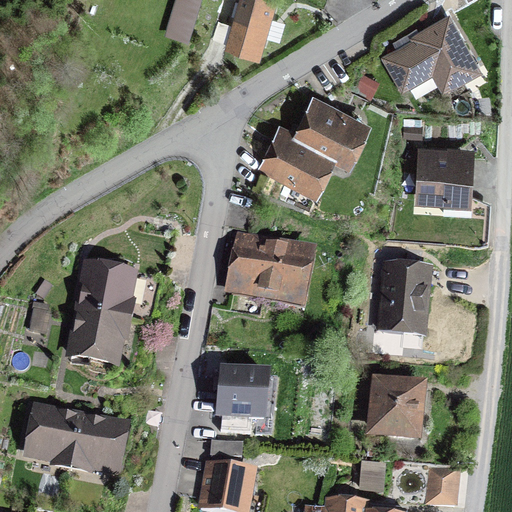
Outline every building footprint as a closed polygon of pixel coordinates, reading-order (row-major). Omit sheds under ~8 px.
[(199,0),(178,0),(168,33),(187,39),(199,0)] [(274,5),(255,0),(241,0),(229,45),(244,49),(242,54),(259,59),(274,5)] [(299,0),(324,8),(326,0),(299,0)] [(475,64),(448,18),(430,28),(431,31),(385,57),(403,88),(433,70),(441,83),(475,64)] [(313,100),(294,137),(326,152),(342,160),(359,122),(313,100)] [(309,190),(326,152),(294,137),(279,129),(262,167),(309,190)] [(450,153),(421,152),(418,198),(444,200),(443,212),(471,214),(472,197),(466,197),(469,159),(450,158),(450,153)] [(173,234),(140,228),(137,243),(141,244),(136,271),(164,277),(173,234)] [(308,257),(244,243),(234,288),(298,302),(308,257)] [(429,271),(386,267),(381,333),(403,335),(404,326),(424,328),(429,271)] [(133,277),(89,268),(80,312),(124,320),(133,277)] [(124,320),(80,312),(71,356),(115,365),(124,320)] [(49,316),(35,313),(31,331),(45,334),(49,316)] [(154,343),(125,338),(120,365),(149,371),(154,343)] [(268,377),(223,373),(219,417),(222,418),(221,432),(250,435),(252,420),(264,421),(268,377)] [(419,392),(379,388),(375,433),(414,437),(419,392)] [(143,410),(115,404),(112,418),(140,423),(143,410)] [(82,420),(38,411),(29,455),(73,464),(82,420)] [(126,428),(82,420),(73,464),(117,472),(126,428)] [(243,445),(212,442),(210,457),(241,460),(243,445)] [(245,511),(253,474),(209,466),(201,508),(221,511),(245,511)] [(457,473),(431,470),(428,505),(454,507),(457,473)] [(124,495),(96,489),(93,503),(121,509),(124,495)] [(120,511),(121,509),(93,503),(91,511),(120,511)]
